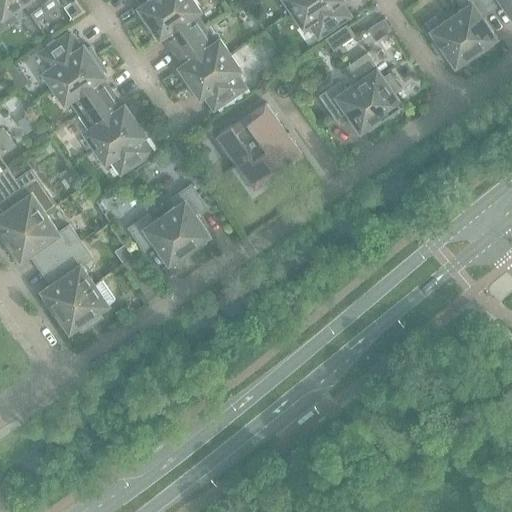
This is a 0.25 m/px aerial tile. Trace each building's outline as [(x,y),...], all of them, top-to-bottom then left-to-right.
[(0,0),(0,28),(16,18),(11,11),(23,3),(20,0),(0,0)] [(20,0),(23,3),(35,21),(60,4),(57,0),(20,0)] [(145,24),(180,0),(139,0),(142,4),(138,6),(141,11),(138,13),(145,24)] [(204,27),(195,13),(200,9),(193,0),(180,0),(145,24),(153,35),(156,32),(159,37),(163,35),(173,49),(204,27)] [(259,0),(246,0),(254,12),(264,6),(259,0)] [(285,0),(292,10),(306,0),(285,0)] [(350,15),(340,0),(306,0),(292,10),(303,26),(308,22),(319,37),(350,15)] [(496,37),(481,16),(492,9),(485,0),(458,0),(463,8),(451,16),(478,54),(491,44),(489,41),(496,37)] [(511,0),(485,0),(492,9),(502,1),(511,16),(511,0)] [(371,25),(376,35),(392,26),(386,16),(371,25)] [(478,54),(451,16),(440,24),(435,16),(426,22),(438,39),(432,43),(443,59),(448,55),(455,65),(462,60),(464,63),(478,54)] [(334,48),(353,34),(347,25),(327,38),(334,48)] [(186,83),(230,53),(219,37),(214,41),(204,27),(173,49),(182,63),(179,65),(182,70),(179,72),(186,83)] [(54,87),(98,57),(90,46),(87,48),(84,43),(80,46),(70,31),(38,53),(48,68),(43,71),(54,87)] [(368,52),(346,66),(356,81),(383,119),(397,110),(394,107),(401,102),(394,92),(399,88),(389,73),(384,77),(377,68),(378,67),(368,52)] [(246,87),(235,72),(241,68),(230,53),(186,83),(194,94),(197,92),(200,96),(204,94),(214,109),(246,87)] [(111,91),(101,77),(105,74),(102,70),(105,68),(98,57),(54,87),(64,102),(70,99),(80,113),(111,91)] [(20,72),(15,65),(7,70),(13,77),(20,72)] [(340,82),(320,95),(335,116),(346,109),(360,130),(367,126),(369,129),(383,119),(356,81),(345,89),(340,82)] [(95,146),(139,116),(131,105),(128,107),(125,103),(121,105),(111,91),(80,113),(89,127),(84,131),(95,146)] [(303,155),(288,133),(283,136),(277,128),(282,125),(266,102),(244,118),(247,121),(235,129),(231,124),(216,134),(245,175),(243,176),(253,191),(266,182),(262,175),(282,162),(285,167),(303,155)] [(152,151),(142,136),(146,134),(143,129),(146,127),(139,116),(95,146),(105,162),(111,158),(121,173),(152,151)] [(52,119),(44,124),(50,132),(57,126),(52,119)] [(51,137),(43,125),(31,133),(39,145),(51,137)] [(0,154),(14,144),(3,128),(0,129),(0,154)] [(158,156),(171,171),(184,160),(170,144),(158,156)] [(45,212),(32,193),(43,186),(31,169),(0,190),(0,209),(2,212),(0,213),(0,236),(3,240),(45,212)] [(209,234),(195,213),(205,206),(191,184),(171,198),(176,205),(165,213),(191,251),(205,242),(203,239),(209,234)] [(80,240),(69,224),(59,231),(45,212),(3,240),(13,255),(16,253),(21,259),(30,253),(40,268),(80,240)] [(191,251),(165,213),(153,221),(148,214),(129,227),(143,248),(154,241),(169,262),(175,258),(177,261),(191,251)] [(94,283),(81,264),(92,257),(80,240),(40,268),(51,283),(42,290),(46,296),(43,298),(52,312),(94,283)] [(133,256),(128,248),(119,254),(125,262),(133,256)] [(148,276),(134,256),(124,263),(138,282),(148,276)] [(98,311),(108,304),(108,303),(114,298),(101,280),(102,279),(102,278),(94,283),(52,312),(62,326),(65,324),(70,330),(78,325),(82,330),(101,316),(98,311)]
